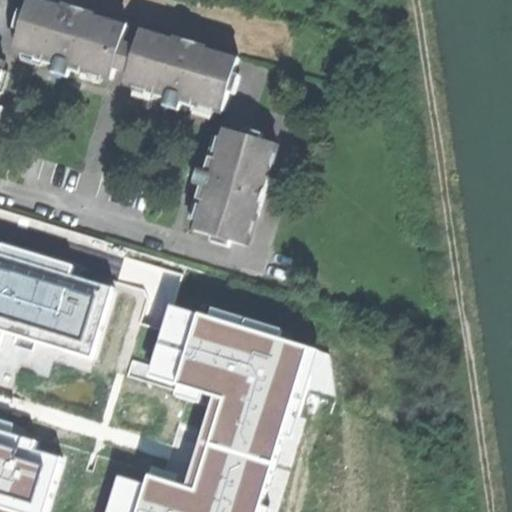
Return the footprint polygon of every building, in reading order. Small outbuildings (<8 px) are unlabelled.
[(21,31),(16,50),(45,59),(44,63),(82,75),(83,70),(113,79),(116,70),(128,30),(128,27),(97,18),(98,16),(81,10),(63,5),(63,7),(38,0),(30,0),(27,13),(21,31)] [(15,30),(21,31),(27,13),(21,12),(15,30)] [(142,34),(128,30),(116,70),(129,74),(127,83),(156,92),(155,96),(193,108),(195,103),(224,112),(230,93),(235,75),(240,60),(209,50),(209,48),(191,43),(175,38),(174,40),(143,31),(142,34)] [(241,77),(235,75),(230,93),(236,95),(241,77)] [(204,202),(195,231),(214,237),(232,242),(248,247),(258,215),(259,216),(271,178),(269,177),(278,146),(262,141),(244,136),(225,130),(216,160),(211,159),(199,200),(204,202)] [(246,130),(244,136),(262,141),(264,135),(252,132),(246,130)] [(230,248),(232,242),(214,237),(212,243),(230,248)] [(0,338),(3,330),(9,332),(16,334),(13,346),(32,352),(36,341),(88,357),(109,288),(68,275),(71,266),(1,245),(0,248),(0,338)] [(143,484),(117,476),(105,511),(266,511),(267,510),(256,506),(279,433),(289,437),(316,351),(279,339),(282,329),(211,307),(208,317),(169,306),(166,317),(148,375),(176,383),(172,396),(197,403),(201,391),(211,394),(191,459),(183,486),(146,475),(143,484)] [(0,511),(40,511),(57,459),(30,450),(33,440),(10,434),(14,422),(0,417),(0,511)]
